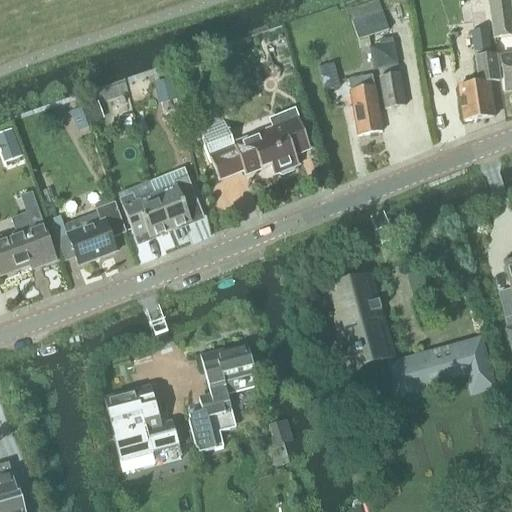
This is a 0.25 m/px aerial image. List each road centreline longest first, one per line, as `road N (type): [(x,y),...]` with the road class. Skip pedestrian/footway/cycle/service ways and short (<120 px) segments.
road 1 (secondary): [(0,337),(511,141)]
road 2 (unclassified): [(0,72),(209,0)]
